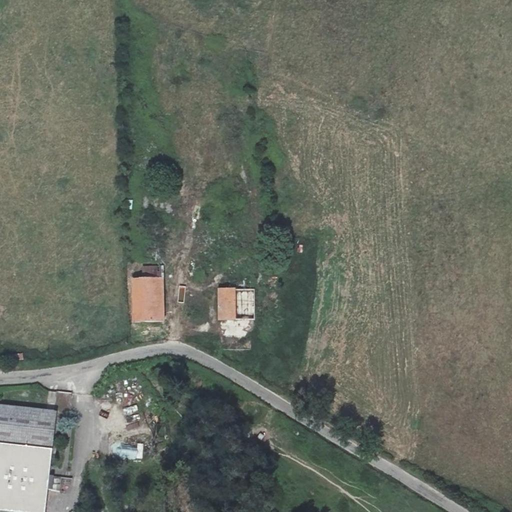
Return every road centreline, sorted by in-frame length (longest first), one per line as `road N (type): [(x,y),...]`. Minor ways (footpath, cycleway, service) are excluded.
road 1 (unclassified): [(0,378),(59,374),(171,347),(225,368),(459,511)]
road 2 (unknown): [(87,367),(66,511)]
